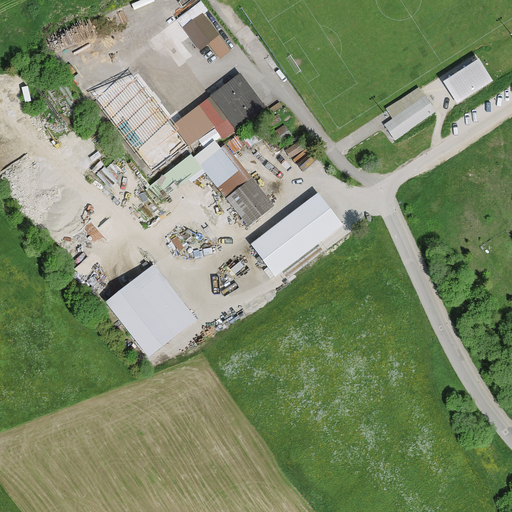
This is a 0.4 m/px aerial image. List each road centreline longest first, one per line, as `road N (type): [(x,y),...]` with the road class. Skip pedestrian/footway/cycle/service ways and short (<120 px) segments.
road 1 (residential): [(376,195),(457,362),(511,439)]
road 2 (residential): [(376,195),(311,129),(222,13)]
road 3 (residential): [(511,105),(376,195)]
